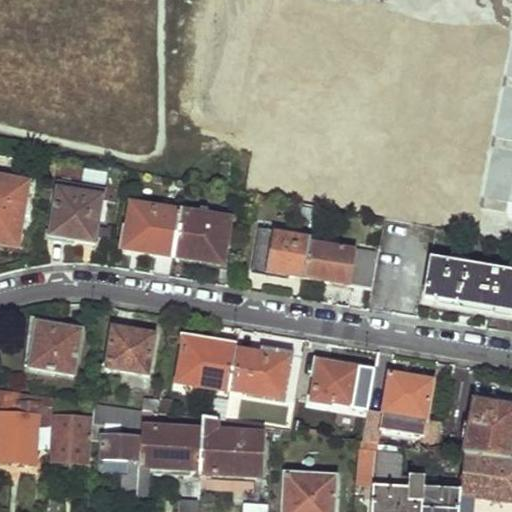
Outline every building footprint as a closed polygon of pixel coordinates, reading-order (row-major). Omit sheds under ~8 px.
[(326,66),(328,50),(387,59),(382,93),(471,106),(479,58),(508,62),(498,131),(511,132),(511,35),(440,25),(443,11),(413,6),(414,0),(290,0),(307,3),(304,26),(274,21),(250,178),(328,190),(333,159),(310,155),(314,125),(303,123),(312,64),(326,66)] [(511,161),(441,149),(429,210),(511,224),(511,161)] [(0,235),(19,239),(29,182),(0,177),(0,235)] [(95,242),(103,196),(60,188),(51,234),(95,242)] [(174,256),(182,214),(133,204),(126,240),(146,245),(145,251),(174,256)] [(223,265),(231,221),(182,211),(182,214),(174,256),(223,265)] [(311,241),(312,237),(261,229),(254,269),(294,276),(295,271),(306,273),(311,241)] [(19,239),(0,235),(0,243),(18,246),(19,239)] [(372,288),(379,253),(311,241),(306,273),(305,277),(372,288)] [(511,313),(511,273),(433,258),(425,297),(511,313)] [(74,376),(82,332),(38,324),(31,368),(74,376)] [(148,376),(155,336),(113,328),(106,368),(148,376)] [(236,352),(237,348),(185,341),(178,382),(229,392),(230,389),(236,352)] [(281,398),(288,357),(266,353),(265,358),(236,352),(230,389),(281,398)] [(353,409),(359,370),(318,362),(312,401),(353,409)] [(427,420),(434,382),(390,374),(384,412),(383,414),(368,411),(367,416),(362,442),(377,444),(379,444),(381,431),(425,439),(423,450),(439,452),(442,428),(426,426),(427,420)] [(51,408),(52,398),(0,391),(0,406),(19,408),(18,416),(0,414),(0,461),(36,464),(41,407),(51,408)] [(158,412),(161,398),(147,396),(143,410),(153,411),(158,412)] [(511,460),(511,453),(511,408),(475,402),(465,455),(511,460)] [(109,427),(110,406),(96,404),(95,420),(93,439),(104,440),(105,427),(109,427)] [(142,429),(143,410),(110,406),(109,427),(142,429)] [(200,471),(202,432),(153,429),(153,411),(143,410),(142,429),(141,462),(139,497),(150,498),(152,469),(200,471)] [(93,439),(95,420),(54,417),(50,463),(91,466),(93,439)] [(256,476),(259,437),(219,434),(219,421),(202,419),(202,432),(200,471),(200,473),(256,476)] [(137,461),(138,442),(104,440),(102,459),(131,462),(131,474),(123,475),(122,496),(139,497),(141,462),(137,461)] [(374,487),(377,453),(361,451),(358,486),(374,487)] [(461,511),(462,491),(451,490),(426,489),(424,480),(410,478),(409,489),(396,488),(397,454),(377,453),(374,487),(373,511),(461,511)] [(511,503),(511,460),(465,455),(464,458),(462,491),(461,511),(473,511),(475,498),(511,503)] [(462,491),(464,458),(454,458),(451,490),(462,491)] [(334,511),(336,478),(287,475),(284,511),(334,511)] [(62,511),(64,499),(57,497),(57,494),(52,493),(52,497),(50,497),(49,511),(62,511)] [(197,511),(198,502),(183,500),(181,511),(197,511)] [(270,511),(270,502),(251,501),(250,511),(270,511)]
